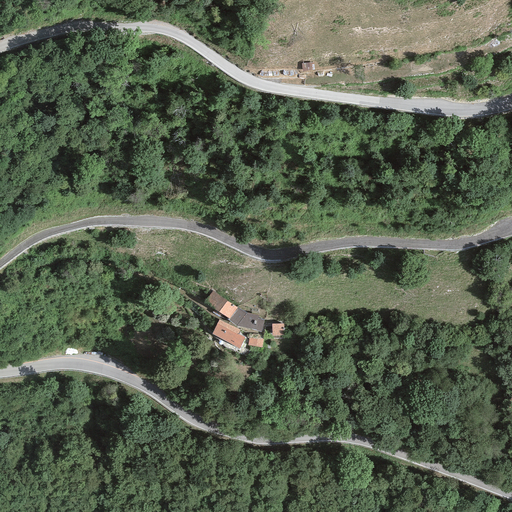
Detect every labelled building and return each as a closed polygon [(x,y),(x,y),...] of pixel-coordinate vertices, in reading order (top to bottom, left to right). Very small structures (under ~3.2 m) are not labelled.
[(313,63),(300,64),(301,73),(314,72),(313,63)] [(237,308),(213,291),(204,303),(229,319),(237,308)] [(247,313),(237,308),(229,319),(228,320),(236,326),(261,332),(265,320),(258,319),(259,315),(247,313)] [(240,330),(219,320),(211,335),(239,348),(244,338),(238,334),(240,330)] [(283,324),(272,324),(272,336),(284,335),(283,324)] [(263,339),(249,337),(248,345),(262,347),(263,339)]
